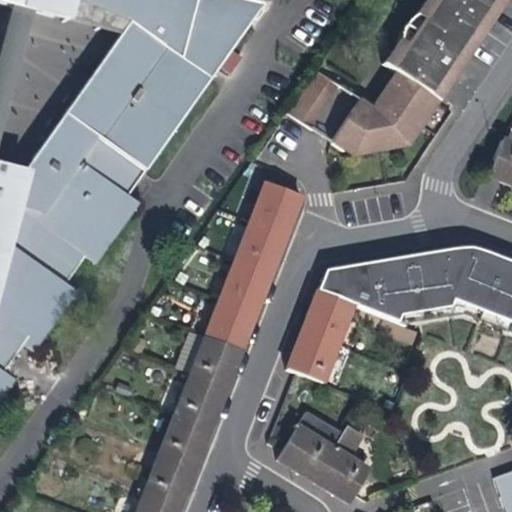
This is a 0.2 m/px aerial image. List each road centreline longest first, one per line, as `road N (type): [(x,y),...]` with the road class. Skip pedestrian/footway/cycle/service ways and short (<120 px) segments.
road 1 (residential): [(297,0),(0,442)]
road 2 (residential): [(227,460),(307,262),(331,244),(446,221)]
road 3 (residential): [(446,221),(438,205),(443,162),(511,68)]
